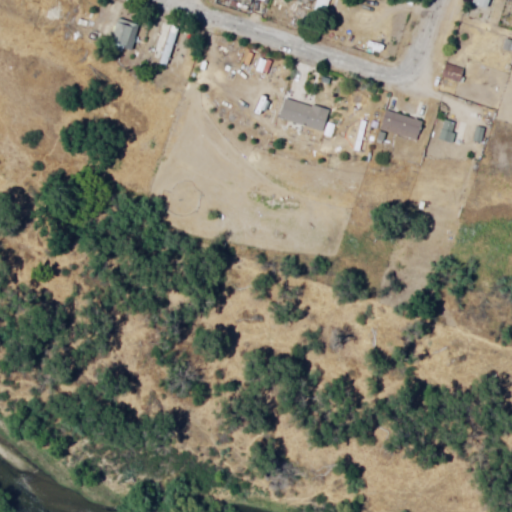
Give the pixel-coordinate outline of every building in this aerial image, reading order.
[(490,8),(489,0),(472,0),(473,8),(490,8)] [(124,50),(133,26),(112,17),(102,41),(124,50)] [(163,67),(176,29),(165,25),(151,63),(163,67)] [(459,71),(443,65),(440,77),(456,82),(459,71)] [(157,96),(164,78),(150,72),(143,90),(157,96)] [(275,122),(320,132),(325,109),(280,100),(275,122)] [(377,131),(414,140),(419,121),(383,111),(377,131)]
